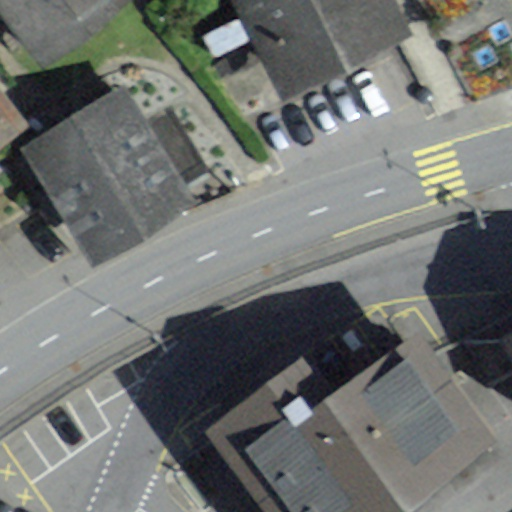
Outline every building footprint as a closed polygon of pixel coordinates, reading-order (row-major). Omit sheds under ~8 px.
[(133,1),(131,0),(0,0),(0,8),(46,68),(133,1)] [(412,32),(394,0),(233,0),(287,99),(412,32)] [(196,198),(126,84),(27,144),(97,258),(196,198)] [(0,147),(25,129),(0,94),(0,147)] [(408,511),(496,450),(414,333),(335,388),(311,354),(208,425),(268,511),(408,511)]
